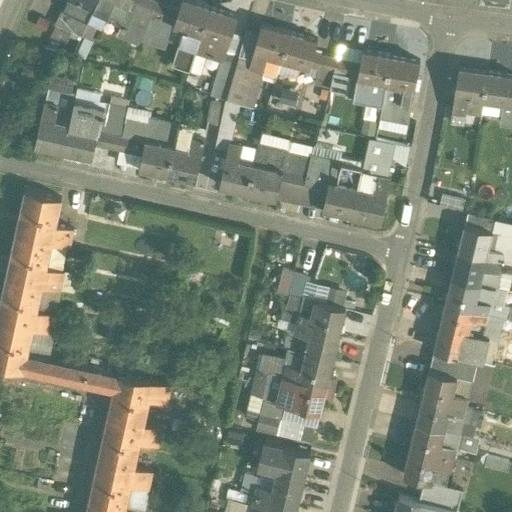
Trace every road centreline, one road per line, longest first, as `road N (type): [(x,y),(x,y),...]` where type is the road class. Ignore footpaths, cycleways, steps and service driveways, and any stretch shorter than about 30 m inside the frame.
road 1 (residential): [(0,156),(301,226),(411,243)]
road 2 (residential): [(411,243),(345,511)]
road 3 (residential): [(459,18),(411,243)]
